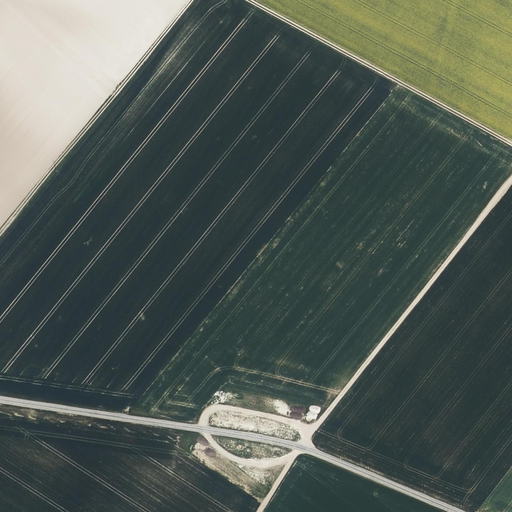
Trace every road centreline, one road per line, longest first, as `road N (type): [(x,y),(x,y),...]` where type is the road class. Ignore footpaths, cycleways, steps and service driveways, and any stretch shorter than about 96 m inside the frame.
road 1 (track): [(511,144),(251,0),(194,0),(0,233)]
road 2 (unclassified): [(461,511),(305,444),(0,399)]
road 3 (track): [(511,180),(261,511)]
